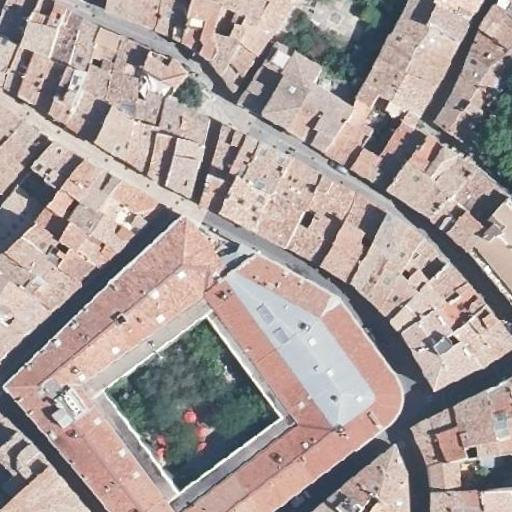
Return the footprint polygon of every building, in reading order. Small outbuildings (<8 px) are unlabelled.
[(8,0),(0,21),(0,33),(3,36),(4,34),(11,37),(11,38),(18,43),(22,44),(40,0),(8,0)] [(0,0),(0,21),(8,0),(0,0)] [(48,0),(40,0),(22,44),(23,45),(31,48),(38,51),(50,57),(51,58),(59,31),(69,9),(60,5),(55,3),(48,0)] [(109,12),(140,24),(145,0),(107,0),(106,10),(109,12)] [(146,27),(154,30),(163,0),(145,0),(140,24),(146,27)] [(190,0),(163,0),(154,30),(169,36),(183,42),(187,32),(187,29),(188,18),(190,17),(190,0)] [(219,2),(213,0),(190,0),(190,17),(188,18),(187,29),(187,32),(183,42),(196,52),(210,61),(217,48),(215,34),(215,32),(216,21),(220,9),(221,4),(219,2)] [(285,14),(293,3),(288,0),(213,0),(219,2),(221,4),(271,36),(281,21),(285,14)] [(468,30),(473,21),(449,10),(437,3),(437,4),(436,4),(435,4),(434,4),(427,0),(407,0),(401,14),(453,38),(462,42),(468,30)] [(434,0),(434,1),(437,3),(449,10),(473,21),(479,9),(483,0),(434,0)] [(511,0),(500,0),(497,6),(511,16),(511,0)] [(215,32),(215,34),(217,34),(239,42),(241,43),(257,55),(263,47),(271,36),(221,4),(220,9),(216,21),(215,32)] [(508,50),(511,53),(511,16),(497,6),(490,17),(483,29),(482,30),(508,50)] [(59,31),(51,58),(53,60),(54,61),(69,66),(84,18),(77,14),(76,14),(69,9),(59,31)] [(456,51),(462,42),(453,38),(401,14),(391,35),(451,62),(456,51)] [(84,18),(69,66),(88,73),(90,66),(91,63),(93,54),(95,49),(100,28),(93,24),(84,18)] [(90,66),(88,73),(83,85),(106,101),(123,37),(113,33),(100,28),(95,49),(93,54),(105,59),(102,68),(91,63),(90,66)] [(507,84),(511,80),(511,53),(508,50),(482,30),(476,46),(471,56),(490,69),(507,84)] [(3,36),(0,42),(0,82),(5,86),(22,44),(18,43),(11,38),(11,37),(4,34),(3,36)] [(240,79),(257,55),(241,43),(239,42),(217,34),(215,34),(217,48),(210,61),(219,73),(228,84),(233,89),(240,79)] [(388,34),(377,57),(432,85),(437,88),(444,74),(451,62),(391,35),(388,34)] [(136,43),(123,37),(106,101),(114,106),(114,105),(133,116),(140,87),(143,74),(144,70),(149,54),(151,50),(136,43)] [(23,45),(22,44),(5,86),(11,89),(20,95),(38,51),(31,48),(23,45)] [(149,54),(144,70),(177,89),(187,76),(182,68),(181,66),(180,65),(179,64),(177,63),(173,61),(168,58),(151,50),(149,54)] [(50,57),(38,51),(20,95),(27,99),(35,104),(53,60),(51,58),(50,57)] [(501,91),(507,84),(490,69),(471,56),(467,66),(462,77),(497,96),(501,91)] [(377,57),(371,68),(363,86),(364,87),(358,99),(372,107),(378,95),(407,111),(404,116),(418,123),(425,111),(437,88),(432,85),(377,57)] [(53,60),(35,104),(42,107),(51,113),(69,66),(54,61),(53,60)] [(276,93),(286,76),(267,64),(259,74),(255,81),(276,93)] [(88,73),(69,66),(51,113),(57,117),(68,123),(71,115),(73,108),(80,94),(79,94),(83,85),(88,73)] [(140,87),(168,100),(173,94),(177,89),(144,70),(143,74),(140,87)] [(335,79),(321,72),(303,100),(289,128),(309,140),(328,151),(350,165),(358,170),(369,177),(376,166),(380,158),(363,146),(373,129),(364,122),(372,108),(372,107),(358,99),(357,98),(352,106),(349,104),(348,103),(348,102),(348,101),(356,86),(351,84),(349,86),(335,79)] [(479,118),(497,96),(462,77),(453,97),(439,123),(461,140),(479,118)] [(276,93),(255,81),(248,92),(242,101),(242,102),(243,103),(251,107),(263,114),(276,93)] [(71,115),(68,123),(82,131),(96,140),(114,106),(106,101),(83,85),(79,94),(80,94),(73,108),(71,115)] [(162,127),(169,100),(168,100),(140,87),(133,116),(136,118),(136,120),(162,127)] [(378,95),(372,107),(372,108),(400,124),(404,116),(407,111),(378,95)] [(179,137),(205,144),(211,120),(194,112),(169,100),(162,127),(160,132),(179,137)] [(114,106),(96,140),(111,148),(128,158),(131,143),(136,120),(136,118),(133,116),(114,105),(114,106)] [(400,124),(372,108),(364,122),(373,129),(363,146),(380,158),(400,124)] [(8,111),(0,119),(0,149),(4,145),(24,122),(24,121),(17,116),(8,111)] [(376,166),(369,177),(378,183),(388,189),(428,135),(422,131),(416,127),(418,123),(404,116),(400,124),(380,158),(376,166)] [(138,164),(149,171),(160,132),(162,127),(136,120),(131,143),(128,158),(138,164)] [(24,122),(4,145),(25,165),(42,144),(48,137),(39,131),(24,121),(24,122)] [(223,126),(209,175),(227,181),(232,165),(238,151),(247,137),(236,132),(223,126)] [(158,175),(168,181),(175,157),(179,137),(160,132),(149,171),(158,175)] [(428,135),(388,189),(399,195),(407,201),(419,209),(431,218),(450,199),(451,198),(451,196),(452,194),(477,169),(459,156),(434,139),(428,135)] [(175,157),(168,181),(181,189),(192,196),(205,144),(179,137),(175,157)] [(248,167),(260,143),(254,140),(247,137),(238,151),(232,165),(227,181),(235,184),(238,178),(242,180),(248,167)] [(51,146),(33,167),(47,178),(46,179),(60,190),(63,187),(85,159),(69,150),(55,141),(51,146)] [(278,184),(290,158),(279,152),(260,143),(248,167),(242,180),(270,194),(272,195),(278,184)] [(0,149),(0,192),(2,194),(12,183),(26,166),(25,165),(4,145),(0,149)] [(304,212),(306,209),(308,204),(323,176),(319,173),(298,162),(290,158),(278,184),(272,195),(283,202),(304,212)] [(85,159),(63,187),(64,189),(49,206),(63,216),(65,215),(75,198),(80,200),(82,198),(96,182),(105,170),(97,165),(85,159)] [(26,175),(6,198),(4,201),(0,205),(0,256),(5,251),(8,253),(23,237),(35,226),(38,222),(38,221),(38,220),(38,219),(47,205),(48,205),(49,206),(64,189),(63,187),(60,190),(46,179),(47,178),(33,167),(26,175)] [(499,186),(477,169),(452,194),(451,196),(451,198),(465,211),(483,227),(511,196),(499,186)] [(82,198),(80,200),(99,211),(100,209),(112,195),(123,180),(114,176),(105,170),(96,182),(82,198)] [(211,208),(222,213),(225,206),(235,184),(227,181),(209,175),(201,203),(211,208)] [(308,204),(306,209),(316,214),(316,212),(344,226),(346,220),(357,195),(339,185),(323,176),(308,204)] [(255,230),(270,194),(242,180),(238,178),(235,184),(225,206),(222,213),(240,223),(255,230)] [(133,187),(123,180),(112,195),(136,213),(148,221),(156,214),(164,205),(151,197),(145,193),(133,187)] [(298,224),(304,212),(283,202),(272,195),(270,194),(255,230),(271,239),(287,247),(298,224)] [(116,218),(136,234),(142,227),(148,221),(136,213),(112,195),(100,209),(116,218)] [(378,208),(357,195),(346,220),(367,232),(376,237),(388,214),(378,208)] [(511,197),(511,196),(483,227),(486,230),(468,252),(490,277),(491,279),(505,296),(508,299),(511,305),(511,197)] [(450,199),(431,218),(440,226),(448,233),(465,211),(451,198),(450,199)] [(104,241),(119,252),(128,242),(136,234),(116,218),(100,209),(99,211),(80,200),(70,218),(87,230),(87,231),(88,232),(89,233),(104,241)] [(63,216),(49,206),(48,205),(47,205),(38,219),(38,220),(38,221),(38,222),(51,231),(53,234),(61,240),(74,249),(79,253),(102,269),(110,260),(119,252),(104,241),(89,233),(88,232),(87,231),(87,230),(70,218),(65,215),(63,216)] [(483,227),(465,211),(448,233),(458,242),(467,250),(468,252),(486,230),(483,227)] [(316,212),(316,214),(308,229),(298,224),(287,247),(304,255),(322,265),(344,226),(316,212)] [(96,301),(6,388),(110,511),(270,511),(302,489),(341,460),(349,453),(388,425),(394,418),(397,414),(398,411),(400,407),(400,403),(401,401),(401,398),(401,395),(400,392),(399,386),(397,382),(394,376),(337,299),(254,251),(184,213),(96,301)] [(400,222),(388,214),(376,237),(373,243),(391,255),(393,255),(409,227),(400,222)] [(367,232),(346,220),(344,226),(322,265),(338,274),(353,282),(370,249),(362,244),(361,244),(361,243),(361,242),(367,232)] [(51,231),(38,222),(35,226),(23,237),(30,242),(87,282),(95,275),(102,269),(79,253),(74,249),(70,255),(57,246),(61,240),(53,234),(51,231)] [(391,255),(387,261),(400,272),(401,273),(404,267),(411,256),(423,238),(418,234),(409,227),(393,255),(391,255)] [(30,242),(23,237),(8,253),(33,271),(37,271),(58,287),(72,296),(80,289),(87,282),(30,242)] [(411,256),(404,267),(413,275),(419,269),(420,269),(421,269),(438,254),(434,249),(423,238),(411,256)] [(370,249),(353,282),(360,289),(368,297),(378,277),(387,261),(391,255),(373,243),(370,249)] [(33,271),(8,253),(5,251),(0,256),(0,270),(8,276),(25,287),(56,311),(62,304),(72,296),(58,287),(37,271),(33,271)] [(413,275),(407,280),(418,292),(428,282),(448,263),(445,261),(438,254),(421,269),(420,269),(419,269),(413,275)] [(400,272),(387,261),(378,277),(368,297),(373,302),(380,310),(400,272)] [(448,263),(428,282),(447,303),(458,295),(471,287),(458,274),(448,263)] [(0,298),(5,302),(0,309),(0,318),(29,335),(42,323),(56,311),(25,287),(8,276),(0,270),(0,298)] [(401,273),(400,272),(380,310),(385,315),(391,321),(418,292),(407,280),(401,273)] [(418,292),(391,321),(396,327),(402,332),(402,333),(438,310),(447,303),(428,282),(418,292)] [(458,295),(447,303),(438,310),(445,320),(454,333),(469,321),(469,319),(485,305),(480,299),(472,288),(471,287),(458,295)] [(485,305),(469,319),(472,323),(501,356),(508,351),(511,348),(511,338),(508,333),(504,329),(499,323),(485,305)] [(438,310),(402,333),(435,390),(457,380),(470,373),(483,367),(464,346),(461,341),(460,342),(454,347),(448,337),(454,333),(445,320),(438,310)] [(0,345),(11,352),(20,344),(29,335),(0,318),(0,345)] [(469,321),(454,333),(460,342),(461,341),(464,346),(483,367),(492,362),(499,357),(501,356),(472,323),(469,319),(469,321)] [(7,356),(11,352),(0,345),(0,363),(1,362),(7,356)] [(499,454),(505,453),(511,451),(511,395),(507,381),(505,382),(496,386),(488,390),(498,451),(499,454)] [(479,459),(482,458),(499,456),(499,454),(498,451),(488,390),(467,400),(453,407),(465,458),(478,456),(479,459)] [(432,418),(446,462),(459,459),(465,458),(453,407),(439,414),(432,418)] [(0,450),(20,432),(0,413),(0,450)] [(423,448),(430,465),(446,462),(432,418),(423,422),(414,427),(423,448)] [(0,457),(16,475),(40,453),(34,446),(29,441),(20,432),(0,450),(0,457)] [(358,511),(364,505),(373,495),(379,498),(397,511),(408,511),(408,477),(395,446),(363,473),(347,486),(314,511),(358,511)] [(0,511),(89,511),(40,453),(16,475),(3,486),(14,498),(10,502),(0,491),(0,511)] [(499,456),(482,458),(483,467),(483,468),(484,469),(506,466),(505,453),(499,454),(499,456)] [(479,474),(479,459),(478,456),(465,458),(459,459),(461,476),(479,474)] [(0,488),(3,486),(16,475),(0,457),(0,488)] [(431,492),(461,490),(461,476),(459,459),(446,462),(430,465),(431,468),(431,480),(431,492)] [(511,511),(511,487),(485,489),(483,511),(511,511)] [(461,490),(431,492),(431,511),(483,511),(485,489),(461,490)] [(369,511),(397,511),(379,498),(369,511)]
